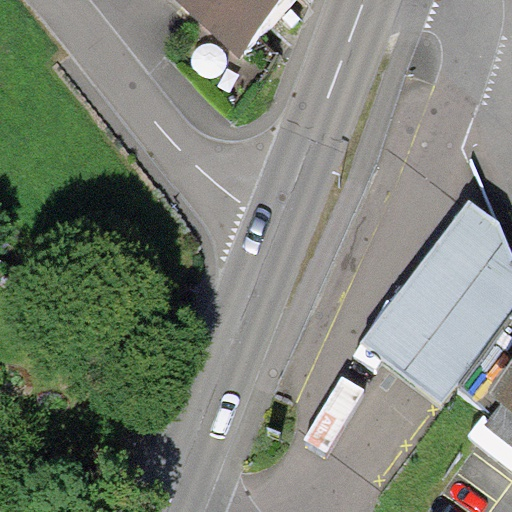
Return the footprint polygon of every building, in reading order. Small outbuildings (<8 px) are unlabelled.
[(169,0),(238,62),(294,0),(169,0)] [(511,258),(494,223),(469,204),(362,345),(442,409),(458,390),(510,319),(511,316),(511,268),(508,265),(511,262),(511,258)] [(511,372),(511,320),(510,319),(458,390),(495,417),(500,410),(490,402),(511,372)] [(511,372),(490,402),(500,410),(511,418),(511,372)] [(511,447),(511,418),(500,410),(495,417),(486,428),(511,447)]
